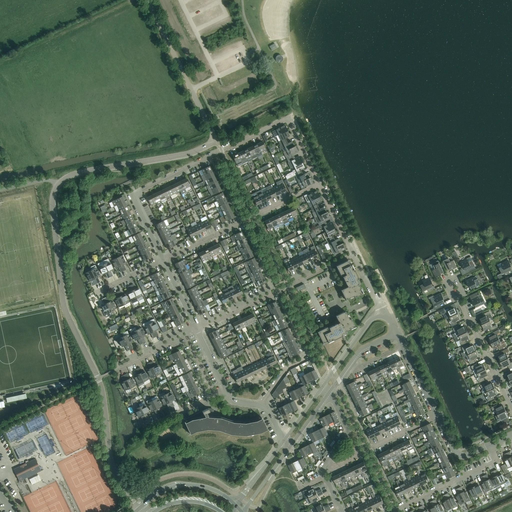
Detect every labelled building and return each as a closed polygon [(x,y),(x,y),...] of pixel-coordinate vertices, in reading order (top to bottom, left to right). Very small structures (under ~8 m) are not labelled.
[(287,131),(284,124),(278,127),(279,128),(272,131),(275,137),(275,136),(287,131)] [(289,136),(287,131),(275,136),(279,144),(285,142),(283,139),(289,136)] [(262,141),(257,144),(261,152),(266,149),(262,141)] [(286,144),(285,142),(279,144),(280,145),(279,146),(280,149),(285,148),(286,150),(294,147),(294,146),(291,141),(286,144)] [(261,152),(257,144),(252,146),(257,157),(262,155),(261,152)] [(257,157),(252,146),(247,149),(251,156),(252,159),(257,157)] [(293,155),(298,152),(295,146),(294,146),(294,147),(286,150),(283,152),(287,160),(292,157),(294,156),(293,155)] [(251,156),(247,149),(242,151),(246,159),(251,156)] [(246,159),(242,151),(237,153),(242,164),(247,162),(246,159)] [(242,164),(237,153),(232,156),(237,166),(242,164)] [(303,162),(300,156),(293,159),(292,157),(287,160),(288,163),(287,163),(290,168),(294,166),(302,162),(303,162)] [(304,168),(302,162),(294,166),(296,171),(293,173),(294,175),(300,173),(299,170),(304,168)] [(201,176),(212,171),(209,166),(198,171),(201,176)] [(214,176),(212,171),(201,176),(203,181),(206,180),(214,176)] [(300,173),(294,175),(298,183),(301,182),(309,178),(307,173),(301,175),(300,173)] [(216,181),(214,176),(206,180),(209,185),(216,181)] [(307,187),(313,184),(310,177),(309,178),(301,182),(304,187),(306,186),(307,187)] [(186,178),(181,181),(185,189),(190,186),(186,178)] [(286,191),(283,184),(282,180),(276,183),(277,185),(281,193),(286,191)] [(181,181),(176,183),(180,191),(181,194),(186,192),(185,189),(181,181)] [(219,186),(216,181),(209,185),(206,186),(209,191),(219,186)] [(180,191),(176,183),(171,185),(175,193),(180,191)] [(175,193),(171,185),(166,188),(170,196),(175,193)] [(276,196),(272,188),(271,185),(266,187),(267,190),(271,198),(276,196)] [(281,193),(277,185),(272,188),(276,196),(281,193)] [(221,191),(219,186),(209,191),(211,196),(221,191)] [(170,196),(166,188),(162,190),(165,198),(170,196)] [(162,190),(157,193),(162,203),(166,200),(165,198),(162,190)] [(266,200),(262,192),(261,190),(256,192),(261,203),(266,200)] [(271,198),(267,190),(262,192),(266,200),(271,198)] [(307,194),(303,196),(307,202),(318,197),(319,196),(316,190),(310,193),(310,194),(308,195),(307,194)] [(224,197),(222,192),(214,196),(217,201),(224,197)] [(261,203),(256,192),(251,194),(256,205),(261,203)] [(157,193),(152,195),(156,203),(157,205),(162,203),(157,193)] [(156,203),(152,195),(147,197),(151,205),(156,203)] [(117,205),(124,201),(122,196),(111,202),(114,207),(117,205)] [(227,202),(224,197),(217,201),(219,206),(227,202)] [(321,202),(318,197),(307,202),(309,207),(310,207),(311,210),(316,207),(315,205),(321,202)] [(119,210),(127,206),(124,201),(117,205),(119,210)] [(229,207),(227,202),(219,206),(221,211),(229,207)] [(129,211),(127,206),(119,210),(121,215),(129,211)] [(326,212),(323,207),(319,209),(318,206),(316,207),(311,210),(313,213),(312,213),(314,218),(326,212)] [(232,212),(229,207),(221,211),(224,216),(232,212)] [(294,207),(289,209),(292,217),(298,215),(294,207)] [(292,217),(289,209),(284,212),(288,220),(292,217)] [(132,216),(129,211),(121,215),(124,220),(132,216)] [(222,223),(234,217),(232,212),(224,216),(220,218),(222,223)] [(288,220),(284,212),(279,214),(283,222),(284,224),(289,222),(288,220)] [(323,221),(330,218),(327,212),(326,212),(314,218),(317,223),(319,225),(324,223),(323,221)] [(283,222),(279,214),(274,216),(278,224),(283,222)] [(126,225),(134,221),(132,216),(124,220),(121,221),(123,226),(126,225)] [(279,227),(278,224),(274,216),(269,219),(273,227),(274,229),(279,227)] [(273,227),(269,219),(264,221),(268,229),(273,227)] [(164,221),(156,225),(158,230),(166,226),(169,224),(166,220),(164,221)] [(207,220),(201,222),(205,230),(210,227),(207,220)] [(136,226),(134,221),(126,225),(128,230),(136,226)] [(335,228),(331,221),(325,224),(324,223),(319,225),(319,226),(320,228),(323,227),(326,232),(334,228),(335,228)] [(205,230),(201,222),(197,224),(200,232),(205,230)] [(200,232),(197,224),(192,227),(196,235),(200,232)] [(136,226),(128,230),(126,231),(129,236),(139,231),(136,226)] [(168,231),(166,226),(158,230),(161,234),(168,231)] [(196,235),(192,227),(187,229),(191,237),(196,235)] [(336,233),(334,228),(326,232),(323,233),(326,241),(332,239),(330,236),(336,233)] [(171,235),(168,231),(161,234),(163,239),(171,235)] [(244,237),(241,231),(231,236),(232,238),(231,238),(233,242),(236,240),(244,237)] [(142,237),(140,232),(135,235),(132,236),(134,241),(142,237)] [(174,234),(171,235),(163,239),(165,244),(175,239),(176,239),(174,234)] [(144,242),(142,237),(134,241),(137,246),(144,242)] [(246,241),(244,237),(236,240),(238,245),(246,241)] [(333,241),(332,239),(326,241),(330,249),(341,244),(341,243),(339,238),(333,241)] [(177,242),(175,239),(165,244),(168,249),(176,245),(175,243),(177,242)] [(248,246),(246,241),(238,245),(240,250),(248,246)] [(147,247),(144,242),(137,246),(139,251),(147,247)] [(341,244),(330,249),(333,254),(334,255),(338,253),(338,252),(339,252),(345,249),(342,243),(341,243),(341,244)] [(218,244),(213,246),(217,254),(222,251),(218,244)] [(217,254),(213,246),(208,248),(212,256),(217,254)] [(251,251),(248,246),(240,250),(243,255),(251,251)] [(318,257),(314,249),(315,249),(314,246),(310,247),(311,250),(309,251),(313,259),(318,257)] [(149,252),(147,247),(139,251),(141,256),(149,252)] [(212,256),(208,248),(203,251),(207,259),(212,256)] [(207,259),(203,251),(198,253),(202,261),(207,259)] [(253,256),(251,251),(243,255),(245,260),(253,256)] [(313,259),(309,251),(304,254),(308,261),(313,259)] [(152,257),(149,252),(141,256),(144,261),(152,257)] [(308,261),(304,254),(299,256),(303,264),(308,261)] [(122,255),(117,258),(123,271),(126,270),(123,263),(126,262),(122,255)] [(303,264),(299,256),(294,258),(298,266),(303,264)] [(467,259),(460,263),(462,267),(463,268),(464,268),(467,273),(469,272),(476,269),(474,266),(475,266),(472,260),(470,257),(466,258),(467,259)] [(123,271),(117,258),(111,260),(115,267),(118,266),(121,272),(123,271)] [(256,263),(254,258),(243,263),(246,268),(256,263)] [(293,269),(288,258),(286,259),(284,260),(284,261),(283,261),(288,271),(293,269)] [(298,266),(294,258),(290,261),(288,258),(293,269),(298,266)] [(447,270),(450,269),(452,268),(452,270),(456,267),(453,260),(450,261),(448,258),(443,261),(447,270)] [(113,268),(109,261),(108,259),(103,261),(110,277),(113,276),(110,270),(113,268)] [(185,265),(183,260),(175,264),(177,269),(185,265)] [(509,265),(510,264),(508,260),(501,264),(502,266),(499,268),(501,273),(497,275),(499,279),(511,272),(510,270),(511,269),(509,265)] [(110,277),(103,261),(97,264),(102,274),(105,272),(108,278),(110,277)] [(361,289),(357,282),(357,280),(358,279),(354,269),(352,270),(347,261),(336,266),(336,267),(341,276),(342,275),(347,287),(341,290),(345,299),(345,300),(353,296),(354,298),(361,294),(359,290),(361,289)] [(259,268),(256,263),(246,268),(248,273),(259,268)] [(436,277),(440,275),(439,274),(444,272),(439,263),(433,265),(435,269),(432,270),(436,277)] [(90,267),(91,270),(97,283),(100,282),(97,276),(100,275),(95,265),(90,267)] [(180,274),(187,270),(185,265),(177,269),(180,274)] [(251,278),(261,273),(259,268),(248,273),(251,278)] [(97,283),(91,270),(86,273),(89,280),(92,279),(95,285),(97,283)] [(190,275),(187,270),(180,274),(182,278),(190,275)] [(153,280),(161,277),(159,272),(151,275),(153,280)] [(253,283),(263,277),(261,273),(251,278),(253,283)] [(192,280),(190,275),(182,278),(184,283),(192,280)] [(156,285),(163,281),(161,277),(153,280),(156,285)] [(266,282),(263,277),(253,283),(255,288),(266,282)] [(434,286),(433,286),(431,282),(432,281),(430,277),(422,281),(424,283),(420,285),(423,291),(422,291),(424,294),(435,288),(434,286)] [(480,284),(478,279),(478,278),(474,280),(473,277),(465,281),(468,285),(469,285),(471,289),(480,284)] [(195,285),(192,280),(184,283),(187,288),(195,285)] [(166,286),(163,281),(156,285),(158,290),(166,286)] [(133,284),(130,285),(137,298),(142,296),(139,289),(136,290),(133,284)] [(137,298),(130,285),(128,287),(131,293),(128,294),(131,301),(137,298)] [(237,296),(234,288),(232,285),(227,288),(233,298),(237,296)] [(168,291),(166,286),(158,290),(160,295),(168,291)] [(198,291),(195,286),(188,290),(190,295),(198,291)] [(239,286),(234,288),(237,296),(242,293),(239,286)] [(227,288),(222,290),(224,293),(228,301),(233,298),(227,288)] [(120,290),(117,292),(124,305),(129,302),(126,295),(123,296),(120,290)] [(163,300),(171,296),(168,291),(160,295),(163,300)] [(200,296),(198,291),(190,295),(192,300),(200,296)] [(124,305),(117,292),(115,293),(118,299),(115,300),(118,307),(124,305)] [(485,303),(483,297),(481,294),(478,296),(476,292),(469,296),(471,299),(470,300),(473,304),(474,303),(476,307),(485,303)] [(228,301),(224,293),(219,295),(223,303),(228,301)] [(444,302),(442,298),(443,297),(441,293),(434,296),(433,295),(428,298),(430,302),(432,301),(434,307),(433,307),(435,310),(440,307),(439,304),(444,302)] [(203,301),(200,296),(192,300),(195,305),(203,301)] [(107,297),(104,298),(111,311),(116,308),(113,301),(110,303),(107,297)] [(111,311),(104,298),(102,299),(105,305),(102,307),(106,314),(111,311)] [(164,302),(161,303),(163,308),(166,307),(174,303),(171,298),(164,302)] [(205,300),(203,301),(195,305),(197,310),(205,306),(208,305),(205,300)] [(278,306),(275,301),(267,305),(270,310),(278,306)] [(176,308),(174,303),(166,307),(168,312),(176,308)] [(452,304),(438,311),(438,312),(439,311),(441,314),(445,313),(447,318),(445,319),(450,317),(458,313),(455,307),(454,308),(452,304)] [(207,311),(205,306),(197,310),(200,315),(207,311)] [(280,311),(278,306),(270,310),(272,315),(280,311)] [(179,313),(176,308),(168,312),(171,316),(179,313)] [(282,316),(280,311),(272,315),(274,320),(282,316)] [(345,311),(335,316),(339,322),(327,328),(327,327),(317,331),(323,343),(332,339),(333,340),(342,336),(343,335),(342,334),(351,329),(350,327),(354,325),(351,318),(349,319),(345,311)] [(484,317),(479,319),(482,325),(490,321),(493,319),(489,311),(482,314),(484,317)] [(181,318),(179,313),(171,316),(173,321),(181,318)] [(461,318),(458,313),(450,317),(451,319),(449,320),(451,326),(457,324),(456,321),(461,318)] [(252,314),(247,316),(251,324),(256,321),(252,314)] [(251,324),(247,316),(242,318),(246,326),(251,324)] [(285,321),(282,316),(274,320),(272,321),(274,326),(277,325),(285,321)] [(181,318),(173,321),(171,322),(173,328),(183,323),(181,318)] [(246,326),(242,318),(238,321),(241,329),(246,326)] [(158,328),(154,321),(153,319),(148,321),(149,324),(155,337),(158,335),(155,329),(158,328)] [(155,337),(149,324),(148,321),(143,324),(147,333),(150,332),(153,338),(155,337)] [(241,329),(238,321),(232,323),(236,331),(241,329)] [(287,326),(285,321),(277,325),(279,330),(287,326)] [(493,326),(490,321),(482,325),(484,330),(489,328),(491,331),(497,327),(496,325),(493,326)] [(454,338),(467,332),(464,326),(460,328),(458,326),(453,329),(455,333),(452,334),(454,338)] [(143,343),(136,330),(135,327),(130,330),(134,340),(137,338),(140,344),(143,343)] [(141,327),(136,330),(143,343),(145,342),(142,336),(145,334),(141,327)] [(290,333),(288,328),(280,331),(283,337),(290,333)] [(488,338),(491,343),(499,339),(496,334),(500,332),(498,329),(492,333),(493,335),(488,338)] [(219,335),(217,330),(209,334),(211,339),(219,335)] [(132,341),(129,334),(127,331),(122,334),(123,336),(130,349),(132,348),(129,342),(132,341)] [(466,339),(470,337),(467,332),(454,338),(456,342),(458,341),(461,345),(468,342),(466,339)] [(293,338),(290,333),(283,337),(285,341),(293,338)] [(221,340),(219,335),(211,339),(214,344),(221,340)] [(130,349),(123,336),(118,339),(121,346),(124,344),(127,351),(130,349)] [(295,342),(293,338),(285,341),(283,343),(285,347),(295,342)] [(504,340),(500,342),(499,339),(491,343),(493,349),(498,347),(500,349),(506,346),(504,340)] [(224,345),(221,340),(214,344),(216,348),(224,345)] [(298,347),(295,342),(285,347),(287,352),(298,347)] [(468,355),(476,350),(474,345),(470,347),(469,344),(462,347),(465,353),(467,352),(468,355)] [(226,349),(224,345),(216,348),(218,353),(226,349)] [(300,352),(298,347),(287,352),(290,357),(300,352)] [(232,353),(229,348),(226,349),(218,353),(221,358),(232,353)] [(497,357),(500,362),(508,358),(506,353),(509,351),(507,348),(501,352),(502,354),(497,357)] [(171,361),(174,359),(181,355),(179,350),(168,356),(171,361)] [(479,356),(476,350),(468,355),(469,357),(467,358),(470,364),(475,361),(474,359),(479,356)] [(271,352),(266,355),(267,358),(271,365),(276,363),(272,355),(271,352)] [(184,360),(181,355),(174,359),(176,364),(184,360)] [(400,357),(394,359),(398,368),(397,368),(398,371),(401,369),(399,367),(404,365),(400,357)] [(271,365),(267,358),(262,360),(266,368),(271,365)] [(511,359),(510,361),(508,358),(500,362),(503,368),(508,365),(509,368),(511,366),(511,359)] [(398,368),(394,359),(389,362),(393,370),(397,368),(398,368)] [(176,370),(186,365),(184,360),(176,364),(173,365),(176,370)] [(266,368),(262,360),(257,362),(261,370),(266,368)] [(152,361),(150,362),(156,376),(161,373),(158,366),(155,367),(152,361)] [(156,376),(150,362),(147,364),(150,370),(147,371),(151,378),(156,376)] [(261,370),(257,362),(253,365),(256,373),(261,370)] [(393,370),(389,362),(384,364),(388,373),(387,373),(388,376),(390,374),(389,372),(393,370)] [(477,373),(485,369),(483,364),(478,366),(476,363),(471,366),(474,372),(476,371),(477,373)] [(388,373),(384,364),(379,367),(383,375),(387,373),(388,373)] [(178,375),(189,370),(186,365),(176,370),(178,375)] [(256,373),(253,365),(248,367),(251,375),(256,373)] [(247,377),(243,369),(241,366),(236,369),(238,372),(242,380),(247,377)] [(140,367),(137,369),(145,385),(150,382),(145,372),(143,373),(140,367)] [(251,375),(248,367),(243,369),(247,377),(251,375)] [(292,369),(290,370),(292,375),(298,373),(296,369),(295,367),(292,369)] [(383,375),(379,367),(374,369),(378,378),(377,378),(378,381),(380,379),(379,377),(383,375)] [(137,369),(134,370),(137,376),(134,377),(139,387),(145,385),(137,369)] [(378,378),(374,369),(368,372),(372,380),(377,378),(378,378)] [(488,375),(485,369),(477,373),(478,376),(476,377),(479,383),(485,380),(483,377),(488,375)] [(314,370),(309,372),(313,380),(318,378),(316,373),(314,370)] [(181,382),(192,377),(189,372),(179,377),(181,382)] [(242,380),(238,372),(233,374),(237,382),(242,380)] [(303,372),(298,374),(300,377),(299,377),(302,382),(303,385),(309,382),(305,374),(303,372)] [(313,380),(309,372),(305,374),(309,382),(313,380)] [(127,374),(124,375),(130,388),(136,385),(132,378),(130,380),(127,374)] [(130,388),(124,375),(121,376),(124,382),(122,384),(125,391),(126,393),(132,390),(130,388)] [(194,382),(192,377),(181,382),(184,387),(194,382)] [(361,386),(359,384),(357,385),(355,381),(347,385),(349,390),(358,386),(358,387),(361,386)] [(401,385),(403,389),(404,390),(412,386),(410,381),(401,385)] [(197,387),(194,382),(184,387),(186,392),(197,387)] [(302,382),(298,385),(299,388),(303,396),(308,393),(304,385),(303,385),(302,382)] [(486,382),(480,385),(482,390),(481,391),(482,394),(486,392),(495,388),(492,382),(487,385),(486,382)] [(360,391),(358,387),(358,386),(349,390),(352,395),(360,391)] [(415,391),(412,386),(404,390),(403,389),(401,390),(402,392),(404,391),(406,395),(415,391)] [(199,392),(197,387),(186,392),(189,399),(197,395),(196,393),(199,392)] [(299,388),(294,390),(298,398),(303,396),(299,388)] [(497,394),(495,388),(486,392),(487,395),(485,396),(488,402),(494,399),(492,396),(497,394)] [(298,398),(294,390),(289,392),(293,401),(298,398)] [(366,396),(364,394),(362,395),(360,391),(352,395),(354,400),(363,396),(363,398),(366,396)] [(417,396),(415,391),(406,395),(408,399),(409,400),(417,396)] [(171,392),(165,394),(172,407),(174,406),(171,400),(174,399),(171,392)] [(172,407),(165,394),(160,397),(163,404),(166,402),(169,409),(172,407)] [(156,396),(151,398),(159,414),(162,412),(158,406),(161,405),(158,398),(157,396),(156,396)] [(365,402),(363,398),(363,396),(354,400),(357,406),(365,402)] [(420,402),(417,396),(409,400),(408,399),(406,400),(407,403),(409,402),(411,406),(420,402)] [(151,398),(146,401),(147,403),(150,410),(153,409),(156,415),(159,414),(151,398)] [(294,401),(288,403),(292,411),(297,409),(294,401)] [(370,407),(369,404),(367,405),(365,402),(357,406),(359,411),(368,407),(368,408),(370,407)] [(414,411),(422,407),(420,402),(411,406),(408,407),(409,411),(409,412),(410,414),(412,413),(411,411),(413,409),(414,411)] [(292,411),(288,403),(284,405),(288,413),(292,411)] [(145,404),(140,407),(146,420),(149,419),(146,412),(148,411),(145,404)] [(288,413),(284,405),(279,408),(282,416),(288,413)] [(496,412),(497,415),(495,416),(506,411),(503,405),(498,407),(497,405),(491,407),(494,413),(496,412)] [(146,420),(140,407),(134,409),(138,416),(140,415),(143,421),(146,420)] [(370,412),(368,408),(368,407),(359,411),(362,416),(370,412)] [(425,412),(422,407),(414,411),(413,409),(411,411),(412,413),(414,412),(417,416),(425,412)] [(233,422),(228,420),(221,418),(212,417),(213,409),(208,409),(208,408),(183,420),(190,434),(196,431),(207,429),(210,429),(215,430),(218,430),(226,433),(231,434),(246,435),(256,433),(260,433),(265,430),(267,429),(261,417),(261,418),(256,421),(245,423),(233,422)] [(339,419),(335,411),(330,414),(334,422),(335,424),(340,422),(338,419),(339,419)] [(507,417),(508,416),(506,411),(495,416),(498,421),(496,422),(499,426),(509,421),(507,417)] [(401,423),(397,415),(398,415),(397,412),(392,415),(393,417),(392,418),(396,426),(401,423)] [(334,422),(330,414),(325,416),(329,424),(334,422)] [(392,418),(393,417),(392,415),(390,416),(391,418),(387,420),(391,429),(396,426),(392,418)] [(329,424),(325,416),(320,418),(324,427),(329,424)] [(382,423),(383,422),(382,420),(379,421),(381,423),(377,425),(381,433),(386,431),(382,423)] [(387,420),(383,422),(382,423),(386,431),(391,429),(387,420)] [(422,427),(424,431),(424,432),(433,428),(430,423),(422,427)] [(372,428),(373,427),(372,425),(369,426),(370,428),(366,430),(370,439),(376,436),(372,428)] [(377,425),(373,427),(372,428),(376,436),(381,433),(377,425)] [(324,427),(319,429),(323,437),(328,435),(324,427)] [(435,433),(433,428),(424,432),(424,431),(422,432),(423,435),(425,434),(427,437),(435,433)] [(323,437),(319,429),(314,431),(318,440),(323,437)] [(318,440),(314,431),(309,434),(313,442),(318,440)] [(438,439),(435,433),(427,437),(429,441),(429,443),(438,439)] [(440,444),(438,439),(429,443),(429,441),(427,443),(428,445),(430,444),(432,448),(440,444)] [(409,440),(404,442),(408,450),(407,451),(408,453),(410,452),(409,450),(413,448),(409,440)] [(314,442),(309,445),(313,453),(318,450),(314,442)] [(408,450),(404,442),(399,445),(403,453),(407,451),(408,450)] [(443,449),(440,444),(432,448),(434,452),(434,453),(443,449)] [(313,453),(309,445),(304,447),(308,455),(313,453)] [(403,453),(399,445),(394,447),(398,455),(397,456),(398,458),(400,457),(399,455),(403,453)] [(308,455),(304,447),(299,449),(303,458),(308,455)] [(398,455),(394,447),(389,450),(393,458),(397,456),(398,455)] [(445,454),(443,449),(434,453),(434,452),(432,453),(433,455),(435,454),(437,458),(445,454)] [(393,458),(389,450),(383,452),(387,460),(386,461),(387,463),(390,462),(389,460),(393,458)] [(387,460),(383,452),(378,455),(382,463),(386,461),(387,460)] [(448,459),(445,454),(437,458),(439,462),(439,463),(448,459)] [(303,458),(298,460),(302,468),(307,466),(303,458)] [(41,470),(38,464),(35,459),(15,468),(18,474),(16,475),(19,481),(41,470)] [(450,464),(448,459),(439,463),(439,462),(437,463),(438,465),(440,464),(442,468),(450,464)] [(297,471),(302,468),(298,460),(293,462),(297,471)] [(297,471),(293,462),(288,465),(292,473),(297,471)] [(364,462),(358,464),(362,473),(361,473),(362,475),(365,474),(363,472),(368,470),(364,462)] [(362,473),(358,464),(353,467),(357,475),(361,473),(362,473)] [(453,469),(450,464),(442,468),(444,472),(444,473),(453,469)] [(357,475),(353,467),(348,469),(352,478),(351,478),(352,480),(354,479),(353,477),(357,475)] [(352,478),(348,469),(343,472),(347,480),(351,478),(352,478)] [(455,475),(453,469),(444,473),(444,472),(442,473),(443,476),(445,475),(447,479),(455,475)] [(496,469),(494,471),(501,485),(504,484),(505,486),(508,485),(508,484),(508,483),(508,482),(508,481),(505,482),(501,473),(499,474),(496,469)] [(501,485),(494,471),(491,472),(493,477),(491,478),(496,487),(501,485)] [(347,480),(343,472),(338,474),(342,483),(341,483),(342,485),(344,484),(343,482),(347,480)] [(420,475),(421,475),(420,472),(418,473),(419,476),(415,478),(419,486),(424,483),(420,475)] [(425,472),(421,475),(420,475),(424,483),(429,481),(425,472)] [(342,483),(338,474),(332,477),(336,485),(341,483),(342,483)] [(496,487),(491,478),(489,479),(487,474),(484,475),(491,490),(496,487)] [(482,484),(481,485),(485,493),(491,490),(484,475),(481,477),(484,482),(481,483),(482,484)] [(410,480),(411,480),(410,477),(407,478),(409,481),(405,483),(409,491),(414,488),(410,480)] [(419,486),(415,478),(411,480),(410,480),(414,488),(419,486)] [(474,480),(471,482),(478,496),(483,493),(479,484),(476,485),(474,480)] [(399,485),(401,484),(399,482),(397,483),(398,486),(394,488),(398,496),(403,493),(399,485)] [(478,496),(471,482),(468,483),(471,488),(468,489),(473,498),(478,496)] [(409,491),(405,483),(401,484),(399,485),(403,493),(409,491)] [(461,486),(458,488),(465,502),(470,500),(466,490),(463,491),(461,486)] [(312,487),(305,490),(306,492),(309,498),(322,491),(321,488),(316,491),(314,488),(313,489),(312,487)] [(465,502),(458,488),(456,489),(458,494),(456,495),(460,505),(465,502)] [(309,498),(306,499),(309,504),(311,503),(320,499),(318,496),(323,494),(322,491),(309,498)] [(448,493),(445,494),(452,509),(458,506),(453,497),(451,498),(448,493)] [(374,497),(375,497),(374,494),(372,496),(373,498),(369,500),(373,508),(378,506),(374,497)] [(452,509),(445,494),(443,495),(445,500),(443,501),(447,511),(452,509)] [(384,503),(380,495),(375,497),(374,497),(378,506),(384,503)] [(364,502),(365,502),(364,499),(362,501),(363,503),(359,505),(362,511),(365,511),(368,511),(364,502)] [(435,499),(433,500),(438,511),(444,511),(440,503),(438,504),(435,499)] [(373,508),(369,500),(365,502),(364,502),(368,511),(373,508)] [(438,511),(433,500),(430,502),(432,507),(430,508),(431,510),(430,511),(438,511)]
